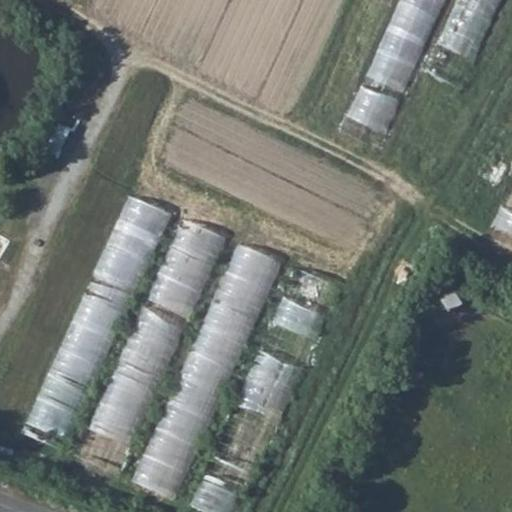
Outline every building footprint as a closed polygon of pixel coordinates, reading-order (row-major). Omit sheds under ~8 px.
[(406,0),(370,96),(405,109),(447,0),(406,0)] [(464,86),(483,40),(448,25),(428,71),(464,86)] [(511,197),(499,225),(511,231),(511,197)] [(181,216),(79,456),(123,474),(224,234),(181,216)] [(118,217),(27,434),(68,451),(159,235),(118,217)] [(0,237),(0,256),(9,242),(0,237)] [(181,498),(280,259),(236,241),(137,481),(181,498)]
